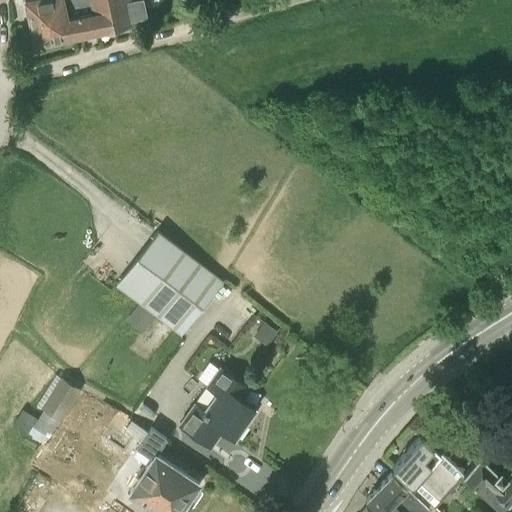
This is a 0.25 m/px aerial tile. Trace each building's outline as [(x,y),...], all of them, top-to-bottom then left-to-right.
[(74,34),(67,0),(24,0),(25,3),(23,5),(25,11),(27,12),(31,28),(29,31),(30,36),(33,38),(34,43),(74,34)] [(98,29),(92,0),(67,0),(74,34),(98,29)] [(92,0),(98,29),(129,23),(124,0),(92,0)] [(183,335),(224,283),(225,282),(157,229),(115,282),(183,335)] [(242,398),(249,387),(220,366),(206,385),(219,394),(207,410),(194,402),(179,423),(211,445),(222,428),(233,436),(254,407),(242,398)] [(184,502),(198,481),(155,453),(166,436),(150,426),(137,445),(152,455),(129,491),(161,511),(183,511),(186,508),(184,502)] [(463,474),(420,434),(392,465),(436,506),(464,475),(463,474)] [(463,474),(464,475),(479,489),(500,508),(506,502),(507,503),(511,498),(511,467),(505,473),(500,468),(497,471),(480,456),(463,474)] [(427,511),(430,510),(391,471),(365,497),(370,501),(369,501),(379,511),(427,511)] [(379,511),(369,501),(360,511),(379,511)]
